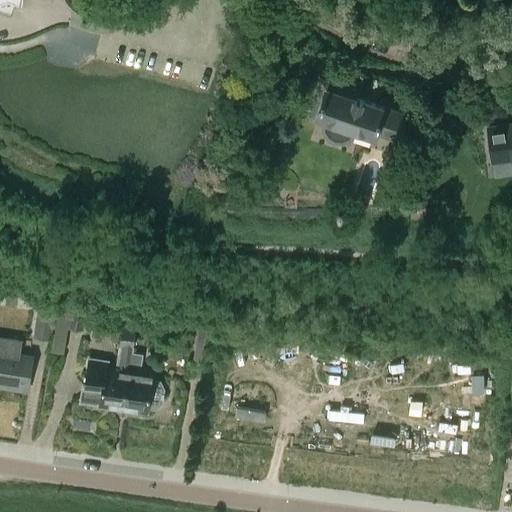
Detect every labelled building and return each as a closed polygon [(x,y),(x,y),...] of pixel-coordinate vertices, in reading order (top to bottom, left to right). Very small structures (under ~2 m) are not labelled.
[(0,0),(0,4),(11,8),(13,0),(0,0)] [(435,110),(439,85),(413,81),(411,95),(422,97),(421,108),(435,110)] [(337,84),(335,91),(318,85),(312,101),(319,104),(314,117),(324,120),(323,124),(324,130),(327,136),(333,139),(340,140),(346,138),(350,133),(352,129),(373,137),(374,133),(396,140),(405,115),(354,97),(356,90),(337,84)] [(439,85),(435,110),(450,112),(451,101),(462,102),(464,88),(439,85)] [(454,105),(452,118),(465,120),(467,106),(454,105)] [(62,316),(69,289),(62,288),(57,315),(62,316)] [(89,293),(69,289),(62,316),(71,317),(69,325),(82,327),(89,293)] [(40,303),(34,336),(50,339),(55,306),(40,303)] [(124,314),(122,327),(134,328),(136,316),(124,314)] [(194,356),(206,359),(212,327),(199,324),(194,356)] [(117,370),(107,368),(109,358),(86,354),(84,368),(86,368),(84,383),(82,383),(79,400),(101,403),(102,406),(110,407),(112,405),(122,407),(134,328),(122,327),(119,345),(121,346),(117,370)] [(134,328),(122,407),(133,408),(134,412),(142,413),(144,410),(146,411),(147,405),(154,407),(160,401),(160,397),(162,397),(163,392),(161,392),(162,388),(158,381),(151,380),(151,375),(138,373),(140,358),(130,356),(135,328),(134,328)] [(0,381),(10,383),(10,387),(27,390),(32,356),(19,353),(21,340),(0,336),(0,381)]
